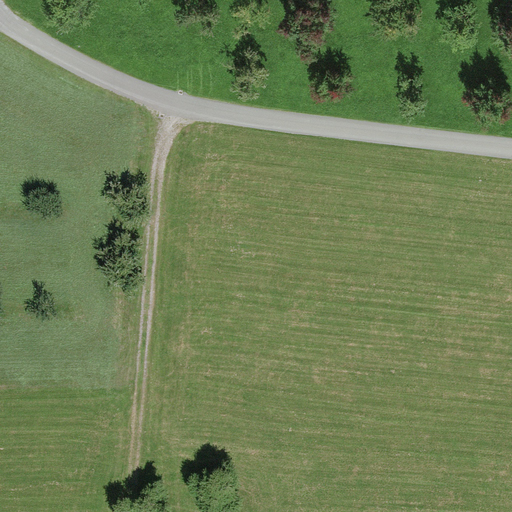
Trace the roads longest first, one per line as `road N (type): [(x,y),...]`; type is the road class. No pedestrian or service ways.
road 1 (unclassified): [(511,149),(176,108),(82,65),(0,14)]
road 2 (track): [(176,108),(163,154),(128,511)]
